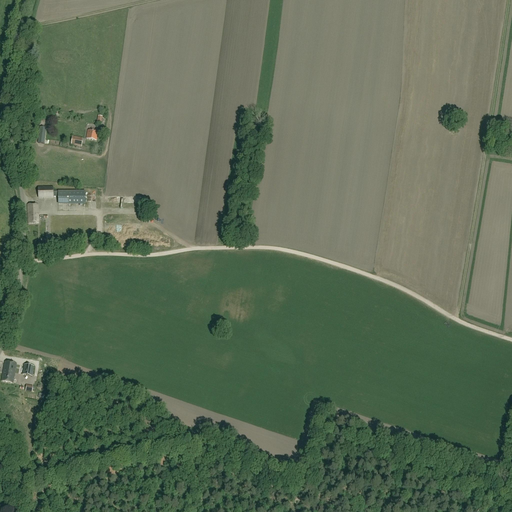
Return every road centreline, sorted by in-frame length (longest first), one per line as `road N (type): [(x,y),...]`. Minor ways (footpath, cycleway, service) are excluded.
road 1 (track): [(456,320),(393,285),(263,250),(66,257),(20,269)]
road 2 (track): [(456,320),(508,0)]
road 3 (unclassified): [(0,347),(16,301),(22,217),(5,95)]
road 4 (track): [(299,511),(338,504),(383,480),(480,511)]
road 5 (track): [(24,495),(115,466),(192,457)]
road 6 (track): [(152,0),(18,27)]
